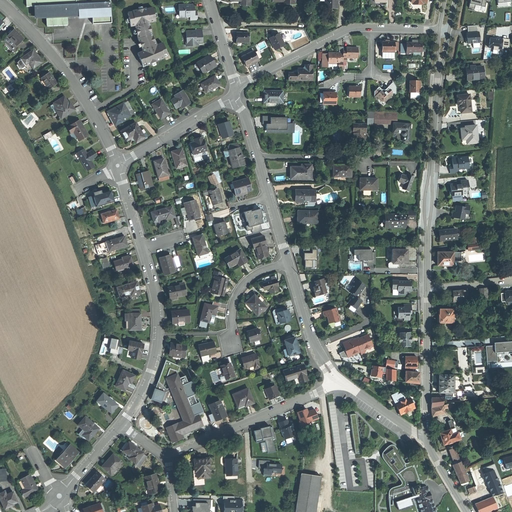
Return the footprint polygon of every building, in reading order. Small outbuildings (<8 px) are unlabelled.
[(93,24),(112,23),(110,0),(26,0),(26,7),(34,6),(35,15),(40,14),(40,16),(46,15),(46,26),(67,25),(67,14),(76,14),(82,13),(83,14),(85,14),(86,14),(86,13),(87,12),(92,11),(93,24)] [(336,0),(324,0),(324,9),(330,9),(337,9),(336,0)] [(470,0),(469,8),(474,9),(475,4),(485,6),(486,1),(490,2),(490,0),(470,0)] [(186,5),(178,5),(179,18),(190,17),(190,20),(198,20),(197,11),(194,12),(194,9),(194,6),(189,6),(189,7),(186,7),(186,5)] [(165,57),(164,56),(163,54),(167,53),(163,43),(157,45),(152,34),(149,22),(149,20),(155,19),(153,8),(147,9),(146,8),(132,11),(133,12),(128,13),(130,24),(135,23),(135,25),(136,31),(138,38),(141,45),(143,51),(144,53),(138,55),(142,63),(145,62),(147,65),(165,57)] [(466,33),(467,38),(466,38),(466,44),(472,43),(472,44),(477,43),(480,42),(479,32),(477,32),(476,26),(467,26),(467,27),(468,27),(469,33),(466,33)] [(17,46),(17,45),(23,39),(19,34),(14,30),(14,29),(7,36),(17,46)] [(196,43),(203,43),(202,37),(202,29),(195,29),(195,31),(186,31),(187,46),(196,46),(196,43)] [(237,43),(249,43),(249,33),(237,33),(237,38),(237,43)] [(280,48),(284,46),(279,35),(269,39),(275,51),(280,48)] [(20,48),(17,45),(17,46),(7,36),(3,41),(15,53),(20,48)] [(490,38),(488,48),(493,49),(493,50),(497,51),(498,49),(498,48),(501,48),(502,47),(509,47),(509,39),(502,39),(502,40),(490,38)] [(383,52),(395,52),(395,51),(395,47),(395,42),(389,42),(383,42),(383,52)] [(412,52),(422,52),(422,43),(418,43),(412,43),(407,43),(407,55),(412,55),(412,52)] [(343,57),(346,57),(357,58),(357,52),(357,47),(346,47),(346,48),(343,48),(343,52),(343,57)] [(33,68),(42,63),(37,56),(33,50),(20,59),(21,59),(16,62),(21,69),(26,66),(29,64),(29,63),(33,68)] [(258,60),(257,59),(253,51),(253,50),(241,56),(246,66),(252,62),(258,60)] [(328,62),(335,62),(340,62),(340,61),(343,61),(343,57),(343,52),(339,52),(334,52),(328,52),(328,53),(328,62)] [(197,63),(201,70),(203,73),(215,66),(212,60),(209,56),(197,63)] [(198,72),(201,70),(197,63),(193,65),(198,72)] [(301,69),(298,69),(289,73),(289,80),(313,80),(313,69),(312,69),(312,65),(306,65),(306,67),(304,69),(301,69)] [(469,68),(465,68),(465,75),(466,80),(483,78),(481,66),(474,67),(469,68)] [(49,89),(49,88),(56,83),(53,78),(49,73),(41,78),(49,89)] [(201,84),(206,92),(213,88),(219,85),(214,76),(201,84)] [(51,92),(49,88),(49,89),(41,78),(36,82),(46,96),(51,92)] [(410,93),(420,93),(420,81),(410,81),(410,86),(410,93)] [(349,97),(361,97),(361,86),(355,86),(349,86),(349,97)] [(386,100),(387,101),(393,96),(393,92),(388,87),(385,89),(383,89),(381,89),(379,86),(373,91),(373,96),(378,101),(379,100),(382,103),(386,100)] [(186,105),(189,103),(182,91),(175,96),(176,98),(171,100),(176,108),(181,105),(182,107),(186,105)] [(264,102),(282,103),(283,91),(264,91),(264,96),(264,102)] [(336,104),(336,93),(331,93),(325,93),(325,102),(325,104),(336,104)] [(461,113),(471,112),(469,95),(457,96),(458,103),(460,105),(460,109),(461,113)] [(62,119),(75,110),(72,106),(69,102),(68,103),(64,97),(53,104),(57,110),(56,111),(62,119)] [(166,116),(170,114),(161,99),(152,104),(161,119),(166,116)] [(116,107),(124,120),(135,114),(132,110),(128,112),(123,104),(116,107)] [(124,121),(124,120),(116,107),(107,112),(111,119),(115,126),(124,121)] [(394,124),(398,124),(398,112),(374,112),(374,123),(394,125),(394,124)] [(269,129),(273,130),(285,130),(286,118),(271,117),(271,116),(261,116),(261,120),(261,124),(268,124),(269,124),(269,129)] [(79,141),(88,135),(83,128),(79,120),(67,128),(71,133),(73,132),(79,141)] [(222,138),(233,135),(231,128),(229,122),(218,125),(222,138)] [(140,140),(144,137),(140,131),(135,123),(121,131),(126,141),(133,137),(136,142),(140,140)] [(366,124),(354,124),(353,132),(355,132),(355,141),(360,141),(366,141),(366,124)] [(394,124),(394,125),(394,134),(401,134),(403,136),(404,137),(404,142),(410,143),(411,125),(398,124),(394,124)] [(466,141),(467,145),(478,144),(476,126),(465,127),(465,129),(461,130),(461,137),(464,136),(466,140),(466,141)] [(193,156),(208,151),(204,141),(203,141),(202,138),(198,139),(194,140),(195,143),(190,145),(193,156)] [(231,151),(228,152),(230,156),(233,168),(245,164),(242,156),(240,148),(239,149),(231,151)] [(88,171),(94,167),(90,161),(97,156),(95,153),(93,150),(86,154),(83,149),(76,153),(88,171)] [(176,169),(187,166),(182,149),(176,151),(172,152),(176,169)] [(452,165),(449,165),(450,174),(459,173),(458,169),(469,168),(468,157),(460,157),(461,158),(452,159),(452,162),(452,165)] [(168,175),(166,168),(165,168),(163,158),(158,160),(154,161),(159,178),(160,178),(168,175)] [(333,176),(350,176),(351,164),(342,164),(334,164),(333,176)] [(289,179),(311,179),(311,165),(301,165),(301,167),(290,166),(289,173),(289,179)] [(214,172),(219,182),(223,180),(217,170),(214,172)] [(141,190),(153,186),(149,171),(136,175),(138,181),(139,184),(141,190)] [(207,178),(212,187),(218,183),(214,174),(213,175),(208,177),(207,178)] [(408,176),(407,177),(401,175),(400,179),(399,183),(405,185),(403,189),(409,191),(414,178),(408,176)] [(361,178),(360,189),(378,190),(378,178),(369,178),(361,178)] [(245,192),(251,190),(250,184),(248,179),(233,183),(236,196),(246,194),(245,192)] [(467,185),(469,185),(468,180),(461,181),(462,185),(457,185),(452,185),(452,188),(452,190),(450,191),(451,194),(453,195),(453,196),(463,195),(463,193),(468,192),(467,189),(467,185)] [(216,212),(214,205),(213,205),(209,191),(207,192),(207,189),(203,189),(203,190),(210,213),(216,212)] [(213,205),(214,205),(222,202),(221,198),(218,189),(209,191),(213,205)] [(303,200),(314,200),(314,189),(294,189),(294,195),(294,202),(303,202),(303,200)] [(96,207),(114,202),(113,197),(111,192),(102,195),(101,192),(99,193),(99,191),(93,193),(94,196),(93,196),(96,207)] [(186,208),(189,220),(195,219),(200,217),(195,200),(184,203),(186,208)] [(456,210),(456,213),(454,213),(453,218),(465,220),(466,214),(469,214),(471,206),(466,205),(466,207),(457,206),(456,210)] [(155,212),(157,221),(166,218),(166,220),(175,217),(172,207),(155,212)] [(185,222),(189,220),(186,208),(181,209),(185,222)] [(104,223),(119,219),(118,215),(117,210),(101,214),(104,223)] [(251,227),(262,224),(260,218),(258,211),(247,214),(251,227)] [(310,223),(319,223),(319,212),(298,211),(298,215),(298,217),(300,217),(299,222),(310,222),(310,223)] [(207,222),(214,220),(212,214),(206,215),(207,222)] [(408,220),(408,215),(383,215),(387,215),(387,228),(406,228),(406,223),(406,220),(408,220)] [(218,237),(228,234),(224,222),(220,223),(214,225),(218,237)] [(456,229),(439,231),(440,236),(440,240),(457,238),(456,229)] [(204,253),(207,252),(202,235),(193,238),(195,244),(198,256),(201,256),(204,255),(204,253)] [(259,260),(269,256),(265,246),(266,245),(265,242),(263,236),(251,240),(254,249),(255,249),(259,260)] [(109,252),(127,246),(126,242),(125,237),(106,242),(109,252)] [(103,253),(109,252),(106,242),(100,244),(103,253)] [(318,246),(303,245),(303,253),(304,253),(304,256),(304,259),(305,259),(305,268),(305,267),(312,267),(312,260),(317,260),(317,256),(318,256),(318,246)] [(372,252),(372,249),(354,250),(354,255),(358,255),(358,260),(364,260),(366,263),(368,263),(368,265),(376,264),(376,252),(372,252)] [(244,264),(248,261),(241,250),(225,260),(230,267),(238,263),(240,266),(244,264)] [(393,263),(399,263),(404,263),(404,262),(408,262),(408,256),(408,250),(392,250),(392,255),(391,255),(391,263),(393,263)] [(452,261),(452,253),(444,254),(444,251),(441,251),(441,254),(437,254),(437,260),(438,267),(453,266),(453,265),(452,261)] [(165,275),(175,272),(170,255),(160,258),(162,266),(165,275)] [(125,269),(134,266),(132,262),(131,257),(114,262),(117,271),(125,269)] [(227,281),(221,279),(215,277),(211,293),(224,296),(226,288),(227,281)] [(271,294),(278,291),(276,286),(278,286),(277,283),(276,280),(275,277),(271,278),(272,281),(263,284),(265,290),(269,289),(271,294)] [(352,294),(357,297),(361,291),(365,286),(361,283),(362,282),(356,278),(353,282),(353,287),(349,292),(352,294)] [(319,296),(327,293),(324,284),(325,283),(324,279),(314,282),(316,287),(313,288),(314,292),(315,296),(318,295),(319,296)] [(406,291),(409,291),(409,287),(410,287),(410,282),(404,281),(404,283),(398,282),(398,281),(393,280),(393,287),(396,287),(398,289),(398,291),(400,291),(400,294),(406,294),(406,291)] [(131,297),(140,294),(139,288),(137,282),(117,288),(120,297),(130,294),(131,297)] [(177,297),(187,295),(184,285),(181,286),(168,288),(169,294),(170,298),(177,297)] [(459,291),(453,292),(453,301),(467,301),(467,290),(459,291)] [(511,290),(508,291),(505,291),(505,293),(501,293),(502,302),(506,302),(511,301),(511,290)] [(362,301),(357,297),(352,294),(349,298),(351,299),(348,304),(351,305),(356,309),(359,305),(362,301)] [(258,315),(266,307),(255,295),(251,299),(246,303),(258,315)] [(211,315),(216,316),(217,313),(218,307),(205,304),(201,321),(207,322),(209,323),(211,315)] [(404,320),(410,320),(410,312),(411,312),(411,308),(411,304),(404,305),(404,308),(398,308),(398,318),(404,318),(404,320)] [(334,323),(340,321),(336,308),(323,312),(325,317),(327,316),(328,320),(329,323),(334,322),(334,323)] [(438,313),(438,315),(440,315),(440,323),(453,323),(453,315),(456,315),(456,309),(440,309),(440,310),(438,310),(438,313)] [(179,323),(184,322),(190,322),(188,310),(172,312),(172,318),(173,324),(179,323)] [(282,323),(291,320),(289,315),(288,310),(277,313),(279,319),(280,318),(282,323)] [(131,314),(129,314),(129,321),(129,330),(141,330),(141,322),(141,314),(140,314),(131,314)] [(251,342),(260,339),(257,329),(247,332),(249,337),(251,342)] [(403,347),(410,346),(410,339),(410,333),(400,333),(400,337),(399,337),(399,343),(400,343),(403,343),(403,347)] [(366,349),(373,346),(368,335),(364,337),(364,338),(362,339),(360,340),(359,338),(355,339),(352,339),(343,343),(344,347),(345,350),(339,353),(341,357),(347,358),(360,352),(361,355),(365,353),(366,349)] [(120,340),(109,338),(107,347),(111,348),(110,353),(118,354),(122,354),(122,353),(123,348),(119,347),(120,340)] [(294,354),(298,352),(296,346),(297,346),(296,342),(295,338),(285,341),(287,349),(283,350),(285,357),(294,354)] [(131,358),(140,360),(141,352),(143,344),(130,341),(128,350),(133,351),(131,358)] [(511,351),(511,341),(503,342),(494,343),(494,345),(487,346),(488,355),(486,355),(487,362),(498,361),(497,354),(497,352),(505,352),(511,351)] [(201,356),(208,354),(216,352),(215,347),(214,342),(206,344),(206,345),(199,346),(201,356)] [(181,356),(185,357),(186,346),(171,344),(170,349),(170,355),(174,355),(181,356)] [(255,369),(260,367),(256,354),(248,357),(241,359),(244,368),(254,365),(255,369)] [(416,357),(405,357),(404,362),(404,369),(416,369),(416,363),(416,357)] [(166,393),(171,390),(167,391),(164,388),(167,381),(166,379),(177,374),(180,366),(166,360),(158,381),(159,383),(157,389),(155,388),(153,394),(151,399),(151,400),(151,399),(161,403),(166,393)] [(394,361),(387,360),(386,367),(387,367),(393,368),(394,361)] [(225,379),(234,376),(233,371),(231,367),(230,363),(225,365),(221,366),(225,379)] [(305,375),(306,375),(305,370),(303,365),(303,364),(283,371),(286,381),(298,377),(300,383),(307,381),(305,375)] [(382,372),(382,367),(372,365),(372,370),(371,376),(381,377),(382,372)] [(129,382),(131,383),(132,381),(134,376),(123,371),(116,386),(125,390),(129,382)] [(405,382),(419,384),(419,378),(419,373),(405,371),(405,382)] [(178,424),(182,435),(198,428),(197,424),(199,423),(197,416),(195,417),(182,385),(179,378),(177,374),(166,379),(167,381),(171,390),(181,416),(182,415),(184,421),(178,424)] [(445,393),(453,393),(454,393),(454,376),(439,375),(439,385),(439,393),(445,393)] [(186,376),(179,378),(182,385),(188,383),(186,376)] [(197,416),(199,423),(202,422),(199,416),(204,414),(200,402),(193,405),(190,397),(198,394),(193,381),(188,383),(182,385),(195,417),(197,416)] [(274,397),(279,395),(275,386),(275,385),(265,390),(269,399),(274,397)] [(248,403),(249,406),(250,405),(254,403),(248,389),(233,395),(238,407),(248,403)] [(104,406),(111,413),(115,408),(117,405),(103,393),(97,400),(104,406)] [(395,404),(405,399),(402,393),(397,395),(397,393),(392,395),(395,404)] [(407,400),(407,399),(405,399),(395,404),(400,413),(404,411),(405,413),(410,410),(410,408),(414,406),(413,403),(411,399),(407,400)] [(431,399),(431,408),(443,405),(444,405),(444,399),(431,399)] [(213,415),(216,421),(220,419),(226,416),(220,401),(210,405),(213,413),(213,415)] [(452,402),(450,402),(450,403),(444,405),(443,405),(431,408),(432,417),(442,414),(445,413),(444,410),(454,406),(453,403),(452,403),(452,402)] [(304,407),(296,409),(298,416),(297,418),(298,420),(299,421),(309,418),(308,417),(316,414),(313,406),(307,408),(306,410),(304,409),(304,407)] [(356,454),(361,454),(356,414),(350,415),(350,416),(356,454)] [(84,436),(89,440),(94,434),(99,428),(85,417),(78,426),(83,430),(79,435),(83,438),(84,436)] [(282,422),(279,423),(281,430),(280,430),(282,435),(283,435),(285,440),(295,436),(292,428),(291,429),(290,426),(289,427),(287,420),(282,422)] [(461,438),(459,433),(458,432),(456,433),(455,429),(452,421),(451,420),(448,421),(451,429),(440,433),(441,437),(442,439),(441,439),(441,440),(442,443),(443,444),(443,443),(444,445),(448,443),(449,444),(452,443),(452,442),(461,439),(460,438),(461,438)] [(180,435),(182,435),(178,424),(177,423),(166,428),(172,443),(181,439),(180,435)] [(255,431),(254,431),(256,442),(265,441),(268,453),(275,452),(272,439),(275,439),(272,427),(270,428),(270,427),(263,428),(261,429),(261,430),(261,431),(259,431),(255,431)] [(136,464),(143,454),(143,453),(136,448),(129,443),(128,444),(124,450),(123,451),(130,457),(129,458),(136,464)] [(456,473),(461,486),(468,483),(464,472),(465,472),(465,471),(469,470),(469,468),(465,470),(455,445),(448,448),(455,464),(453,465),(456,473)] [(73,458),(78,453),(70,446),(57,460),(64,467),(69,461),(70,462),(73,458)] [(427,486),(424,487),(423,484),(422,481),(425,479),(426,478),(427,477),(427,476),(421,459),(415,462),(414,462),(413,463),(413,464),(413,465),(406,467),(394,448),(393,447),(384,453),(384,454),(391,465),(404,481),(404,482),(404,484),(404,486),(403,487),(394,489),(393,489),(393,490),(391,511),(435,511),(431,498),(427,486)] [(147,457),(143,454),(136,464),(140,467),(147,457)] [(102,468),(111,475),(122,463),(113,455),(107,461),(102,468)] [(200,463),(195,464),(195,467),(196,473),(197,473),(198,475),(202,475),(203,479),(210,478),(209,472),(211,472),(210,459),(204,460),(199,460),(200,463)] [(264,460),(259,460),(258,468),(264,468),(263,475),(271,476),(271,471),(281,472),(282,465),(269,464),(269,461),(264,460)] [(224,480),(235,480),(235,465),(230,465),(225,465),(224,480)] [(86,486),(94,492),(105,480),(97,473),(91,480),(86,486)] [(150,494),(161,491),(158,482),(156,474),(145,477),(150,494)] [(35,492),(34,490),(37,488),(30,475),(21,480),(26,490),(22,492),(24,497),(30,494),(35,492)] [(294,511),(315,511),(321,478),(300,475),(294,511)] [(487,489),(473,495),(477,503),(490,498),(487,489)] [(13,506),(13,505),(18,502),(13,493),(6,496),(5,492),(0,494),(0,498),(5,510),(10,507),(13,506)] [(235,496),(223,496),(223,505),(224,505),(224,511),(243,511),(244,500),(235,500),(235,496)] [(478,511),(488,511),(490,511),(497,509),(492,497),(490,498),(477,503),(475,504),(478,511)] [(193,506),(192,510),(191,511),(212,511),(209,511),(209,507),(211,507),(211,499),(193,499),(193,504),(193,506)]
